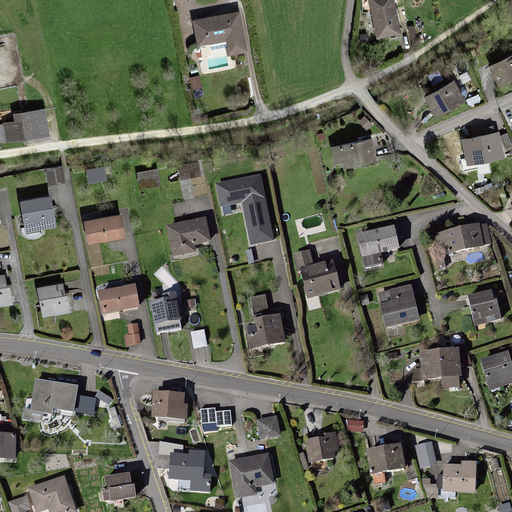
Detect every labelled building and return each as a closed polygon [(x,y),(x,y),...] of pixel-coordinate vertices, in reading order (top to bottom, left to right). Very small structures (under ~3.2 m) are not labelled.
[(394,0),(371,0),(378,42),(400,38),(394,0)] [(240,15),(194,22),(198,47),(223,43),(226,56),(246,53),(240,15)] [(511,59),(491,70),(501,89),(511,83),(511,59)] [(456,84),(425,100),(432,114),(440,110),(445,119),(468,106),(456,84)] [(20,123),(0,126),(0,135),(2,149),(49,141),(44,110),(19,114),(20,123)] [(363,120),(359,124),(367,131),(371,126),(363,120)] [(499,136),(464,143),(469,167),(504,160),(499,136)] [(373,142),(332,149),(334,166),(342,165),(343,171),(377,166),(373,142)] [(199,165),(181,168),(182,179),(200,177),(199,165)] [(62,169),(47,172),(50,186),(65,183),(62,169)] [(105,169),(86,173),(89,186),(108,182),(105,169)] [(158,173),(136,176),(139,190),(160,187),(158,173)] [(274,240),(260,174),(216,183),(220,206),(242,202),(250,245),(274,240)] [(49,199),(24,203),(29,231),(54,226),(49,199)] [(120,218),(84,223),(87,244),(123,239),(120,218)] [(205,225),(166,232),(172,260),(195,256),(193,249),(209,246),(205,225)] [(485,228),(435,238),(437,250),(447,248),(449,257),(489,250),(485,228)] [(393,234),(360,242),(364,262),(398,254),(393,234)] [(308,255),(294,258),(298,273),(312,270),(308,255)] [(333,269),(301,274),(306,301),(337,296),(333,269)] [(3,273),(0,274),(0,306),(12,303),(3,273)] [(63,285),(39,290),(45,318),(68,313),(63,285)] [(134,291),(99,297),(102,315),(137,310),(134,291)] [(411,292),(379,299),(387,331),(418,324),(411,292)] [(490,294),(469,300),(477,329),(498,324),(490,294)] [(268,296),(250,300),(254,317),(272,313),(268,296)] [(179,304),(153,308),(155,329),(182,326),(179,304)] [(281,324),(245,330),(249,352),(285,346),(281,324)] [(137,327),(128,328),(129,339),(138,338),(137,327)] [(459,356),(424,359),(426,387),(461,384),(459,356)] [(511,375),(508,359),(483,365),(490,392),(511,387),(511,375)] [(79,391),(34,383),(28,416),(50,420),(52,410),(74,415),(79,391)] [(185,400),(154,398),(152,423),(183,426),(185,400)] [(277,421),(259,424),(262,440),(280,437),(277,421)] [(15,439),(0,439),(0,462),(16,462),(15,439)] [(335,440),(306,443),(309,468),(337,465),(335,440)] [(401,443),(366,448),(370,473),(404,468),(401,443)] [(210,477),(202,477),(203,459),(174,458),(173,481),(192,482),(192,492),(210,492),(210,477)] [(269,460),(231,467),(237,498),(251,495),(250,489),(274,485),(269,460)] [(461,464),(443,464),(443,491),(475,492),(476,461),(461,461),(461,464)] [(76,511),(65,479),(29,492),(36,511),(46,511),(54,509),(54,511),(76,511)] [(130,480),(104,483),(107,506),(133,503),(130,480)] [(32,511),(27,497),(8,504),(10,511),(32,511)]
